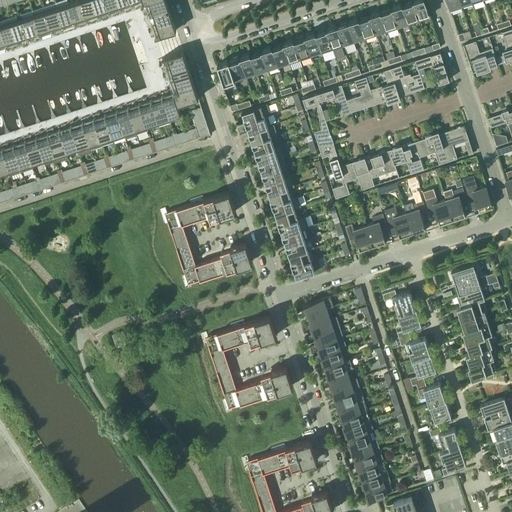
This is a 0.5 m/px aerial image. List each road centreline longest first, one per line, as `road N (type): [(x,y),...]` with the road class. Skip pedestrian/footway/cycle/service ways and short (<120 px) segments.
road 1 (residential): [(413,253),(496,511)]
road 2 (residential): [(276,292),(194,49)]
road 3 (residential): [(347,511),(276,292)]
road 4 (residential): [(194,49),(358,0)]
road 5 (residential): [(413,253),(276,292)]
road 6 (residential): [(469,97),(509,221)]
road 7 (residential): [(469,97),(348,137)]
